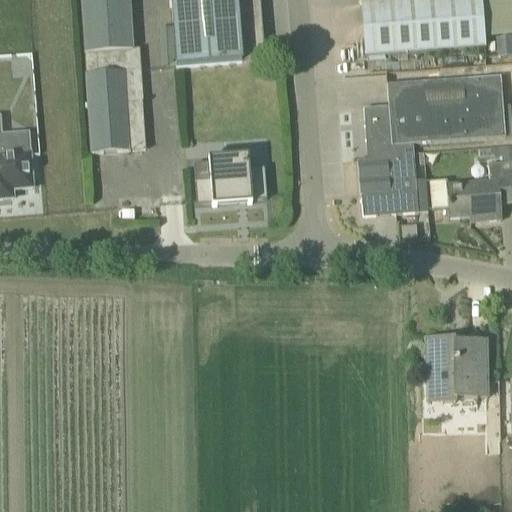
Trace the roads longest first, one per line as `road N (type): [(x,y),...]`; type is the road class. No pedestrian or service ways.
road 1 (unclassified): [(0,253),(317,258)]
road 2 (residential): [(317,258),(297,0)]
road 3 (residential): [(511,281),(317,258)]
